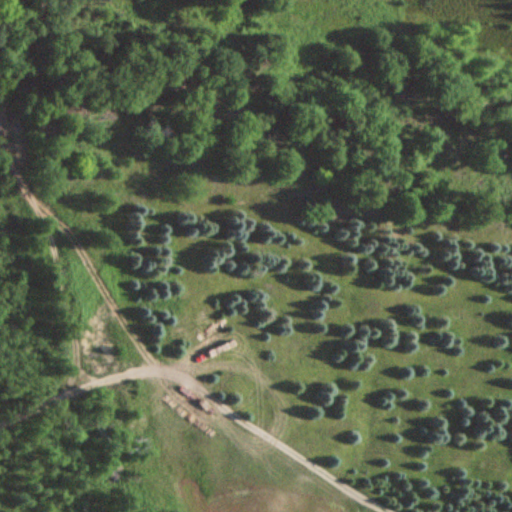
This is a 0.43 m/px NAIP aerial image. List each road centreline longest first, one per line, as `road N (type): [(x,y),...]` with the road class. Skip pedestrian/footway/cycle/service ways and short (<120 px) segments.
road 1 (track): [(0,424),(81,388),(153,371),(178,376),(387,511)]
road 2 (track): [(46,7),(2,121),(64,268),(81,388)]
